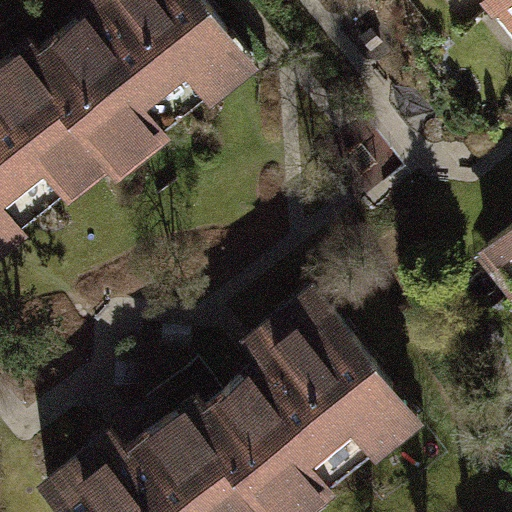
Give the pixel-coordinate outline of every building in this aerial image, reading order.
[(207,0),(50,0),(15,26),(120,165),(255,64),(207,0)] [(511,0),(463,0),(511,59),(511,0)] [(0,36),(0,251),(120,165),(15,26),(0,36)] [(511,218),(463,258),(511,318),(511,218)] [(311,269),(176,362),(280,511),(292,511),(419,425),(311,269)] [(30,467),(59,511),(280,511),(176,362),(30,467)]
